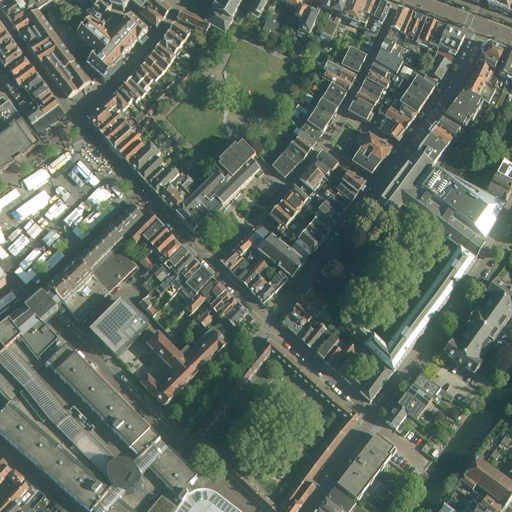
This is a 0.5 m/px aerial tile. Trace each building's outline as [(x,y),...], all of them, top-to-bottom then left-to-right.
[(0,0),(0,7),(3,12),(14,6),(15,5),(16,7),(20,13),(27,9),(21,0),(0,0)] [(21,0),(27,9),(31,17),(38,13),(30,0),(21,0)] [(30,0),(38,13),(41,11),(42,13),(56,4),(58,8),(65,3),(62,0),(30,0)] [(76,0),(78,0),(78,4),(76,4),(77,5),(78,5),(80,7),(80,9),(81,9),(81,8),(85,7),(86,9),(87,8),(86,7),(88,4),(94,10),(92,11),(94,12),(95,11),(102,18),(112,8),(123,11),(123,12),(125,12),(124,10),(131,3),(132,2),(131,0),(76,0)] [(151,0),(131,0),(132,2),(131,3),(141,11),(146,6),(151,0)] [(171,11),(165,6),(157,0),(151,0),(146,6),(147,7),(154,13),(163,21),(171,12),(171,11)] [(218,0),(212,11),(206,23),(205,25),(210,28),(225,36),(233,22),(232,21),(233,18),(242,0),(218,0)] [(259,0),(253,14),(260,18),(262,13),(266,15),(272,4),(268,2),(268,0),(259,0)] [(276,0),(276,2),(298,11),(292,22),(301,26),(298,32),(309,37),(313,29),(319,15),(301,6),(303,0),(276,0)] [(329,20),(320,40),(329,45),(341,19),(343,14),(348,0),(337,0),(332,13),(338,16),(335,23),(329,20)] [(332,14),(332,13),(337,0),(325,0),(323,5),(322,9),(332,14)] [(348,0),(343,14),(341,19),(351,24),(350,27),(357,30),(358,29),(358,28),(369,0),(348,0)] [(370,0),(369,0),(358,28),(364,31),(368,22),(370,19),(377,2),(370,0)] [(511,6),(511,0),(491,0),(489,6),(488,6),(488,7),(509,14),(511,6)] [(370,19),(368,22),(374,25),(376,22),(379,23),(386,6),(379,3),(377,2),(377,3),(377,2),(370,19)] [(14,6),(3,12),(8,20),(20,13),(16,7),(15,5),(14,6)] [(376,22),(374,25),(381,28),(383,24),(384,24),(391,8),(386,6),(379,23),(376,22)] [(154,13),(147,7),(140,15),(146,21),(154,13)] [(262,32),(280,40),(285,30),(279,27),(285,14),(273,8),(268,19),(262,32)] [(8,20),(14,28),(26,20),(31,17),(27,9),(20,13),(8,20)] [(177,21),(194,29),(206,34),(210,28),(205,25),(206,23),(182,12),(180,16),(177,21)] [(31,26),(19,36),(27,47),(29,50),(68,100),(69,100),(70,100),(69,100),(90,85),(73,61),(52,33),(38,13),(31,17),(26,20),(31,26)] [(146,21),(153,26),(157,30),(163,21),(154,13),(146,21)] [(385,42),(395,47),(409,15),(403,13),(400,14),(398,13),(390,30),(388,36),(385,42)] [(416,18),(409,15),(395,47),(396,47),(402,50),(405,42),(416,18)] [(138,44),(148,33),(131,18),(125,24),(122,21),(115,28),(107,20),(101,27),(100,26),(98,27),(91,21),(77,37),(97,55),(95,58),(93,56),(90,60),(91,61),(87,66),(99,76),(104,81),(114,70),(113,70),(138,43),(138,44)] [(402,50),(400,56),(406,59),(423,21),(416,18),(405,42),(402,50)] [(14,28),(19,36),(31,26),(26,20),(14,28)] [(430,24),(423,21),(406,59),(403,65),(410,69),(411,70),(413,64),(416,56),(419,49),(420,48),(430,24)] [(430,24),(420,48),(426,51),(423,57),(426,58),(429,49),(430,48),(439,27),(430,24)] [(377,36),(381,28),(374,25),(372,29),(371,29),(369,32),(377,36)] [(176,26),(171,33),(185,44),(190,37),(176,26)] [(447,31),(439,27),(430,48),(429,49),(438,53),(440,49),(447,31)] [(369,32),(366,31),(362,39),(373,44),(377,36),(369,32)] [(453,33),(447,31),(440,49),(456,56),(465,37),(461,36),(453,33)] [(171,33),(165,40),(179,50),(179,51),(185,44),(171,33)] [(17,51),(6,35),(0,40),(0,62),(0,63),(17,51)] [(162,46),(160,48),(175,59),(181,52),(179,51),(179,50),(165,40),(165,41),(162,46)] [(390,57),(393,52),(396,47),(395,47),(385,42),(380,52),(381,52),(390,57)] [(502,68),(508,54),(498,49),(497,49),(492,46),(491,46),(488,46),(483,58),(502,68)] [(175,59),(174,58),(160,48),(156,53),(171,66),(173,69),(176,66),(173,63),(175,59)] [(362,66),(367,57),(350,50),(346,58),(362,66)] [(7,69),(20,60),(22,58),(23,58),(22,58),(23,58),(17,51),(0,63),(2,66),(4,69),(5,71),(6,71),(6,70),(5,70),(7,69)] [(381,52),(375,63),(396,76),(403,64),(398,61),(400,56),(393,52),(390,57),(381,52)] [(165,72),(171,66),(156,53),(151,59),(165,72)] [(511,70),(511,55),(508,54),(502,68),(499,75),(497,80),(493,90),(496,91),(502,94),(506,84),(508,80),(511,70)] [(205,59),(204,58),(200,55),(195,62),(200,66),(205,59)] [(451,65),(436,56),(429,70),(428,73),(429,74),(441,81),(451,65)] [(357,75),(362,66),(346,58),(341,67),(357,75)] [(483,58),(479,65),(499,75),(502,68),(483,58)] [(166,73),(165,72),(151,59),(146,65),(161,79),(162,77),(166,73)] [(24,62),(9,73),(0,80),(6,88),(31,69),(30,69),(25,61),(25,62),(25,61),(24,61),(24,62)] [(200,66),(195,62),(191,67),(195,70),(196,71),(200,66)] [(328,63),(324,71),(326,72),(352,86),(352,85),(356,77),(328,63)] [(422,67),(421,67),(413,64),(411,70),(419,74),(422,67)] [(154,82),(156,83),(159,81),(161,79),(146,65),(143,68),(141,70),(153,81),(154,82)] [(479,65),(473,78),(477,80),(487,86),(493,90),(497,80),(499,75),(479,65)] [(374,66),(370,74),(381,80),(389,85),(398,90),(403,82),(374,66)] [(408,82),(413,72),(404,67),(399,77),(408,82)] [(419,74),(427,78),(429,74),(428,73),(429,70),(422,67),(419,74)] [(11,95),(22,87),(31,80),(36,77),(34,75),(32,71),(31,69),(6,88),(11,95)] [(149,87),(154,82),(153,81),(141,70),(137,75),(148,87),(149,87)] [(511,70),(508,80),(506,84),(502,94),(497,104),(496,106),(501,108),(506,96),(511,98),(511,95),(511,70)] [(350,90),(352,86),(326,72),(322,80),(332,85),(348,94),(350,90)] [(385,92),(389,85),(381,80),(370,74),(366,80),(366,82),(385,92)] [(144,92),(148,87),(137,75),(132,80),(144,92)] [(22,87),(28,96),(29,96),(43,86),(43,85),(41,83),(36,77),(31,80),(22,87)] [(468,86),(465,92),(488,106),(489,107),(494,110),(496,106),(497,104),(491,101),(496,91),(493,90),(487,86),(477,80),(473,78),(468,86)] [(417,117),(435,90),(417,79),(399,106),(402,108),(417,117)] [(127,85),(141,100),(147,95),(144,92),(132,80),(131,80),(131,81),(128,84),(128,83),(128,84),(127,85)] [(359,95),(377,105),(384,92),(365,82),(359,94),(359,95)] [(124,88),(122,90),(122,91),(133,103),(136,105),(141,100),(127,85),(126,86),(124,88)] [(343,103),(347,96),(348,94),(332,85),(327,94),(343,103)] [(29,96),(33,103),(34,103),(48,92),(44,88),(43,86),(29,96)] [(128,107),(133,103),(122,91),(122,90),(117,95),(128,107)] [(33,103),(26,108),(22,111),(27,117),(25,118),(32,127),(35,124),(36,124),(38,123),(38,122),(44,118),(59,107),(56,104),(57,103),(55,101),(55,102),(51,96),(50,94),(49,94),(48,92),(34,103),(33,103)] [(480,103),(464,93),(445,119),(462,129),(467,120),(472,123),(478,112),(476,110),(480,103)] [(338,111),(343,103),(327,94),(322,102),(338,111)] [(128,108),(128,107),(117,95),(114,98),(111,100),(121,112),(123,114),(123,113),(128,108)] [(373,111),(377,105),(359,95),(355,101),(373,111)] [(104,106),(102,108),(109,115),(112,113),(115,117),(121,112),(111,100),(106,105),(104,106)] [(366,124),(373,111),(355,101),(348,114),(366,124)] [(31,133),(14,109),(9,102),(0,108),(0,116),(28,155),(40,146),(36,139),(31,133)] [(317,111),(315,114),(330,124),(333,120),(335,120),(336,118),(336,117),(336,116),(337,114),(337,113),(338,111),(322,102),(317,111)] [(308,113),(298,106),(296,109),(306,116),(308,113)] [(472,138),(477,141),(486,125),(494,110),(489,107),(478,128),(472,138)] [(97,113),(96,114),(88,121),(98,133),(113,120),(109,115),(102,108),(102,109),(99,111),(97,113)] [(411,124),(417,117),(402,108),(398,116),(411,124)] [(411,124),(398,116),(390,112),(388,115),(381,111),(378,116),(384,119),(387,122),(393,126),(405,133),(411,124)] [(98,133),(104,139),(127,118),(123,114),(121,112),(115,117),(113,120),(98,133)] [(313,116),(307,125),(322,136),(328,127),(330,124),(315,114),(313,116)] [(0,116),(0,142),(16,164),(28,155),(0,116)] [(110,146),(129,129),(135,124),(132,121),(131,123),(130,121),(128,123),(126,120),(128,119),(127,118),(104,139),(110,146)] [(384,119),(377,130),(380,132),(387,122),(384,119)] [(303,131),(302,131),(317,143),(320,138),(322,136),(307,125),(299,120),(295,126),(303,131)] [(453,141),(460,132),(461,131),(443,121),(437,130),(453,141)] [(380,132),(386,136),(396,142),(399,141),(405,133),(393,126),(387,122),(380,132)] [(129,129),(110,146),(117,153),(135,137),(129,129)] [(447,150),(453,141),(437,130),(431,138),(447,150)] [(302,131),(298,138),(299,139),(312,150),(317,143),(302,131)] [(389,151),(365,135),(359,132),(351,145),(361,151),(381,164),(390,153),(389,151)] [(171,138),(166,133),(163,137),(168,141),(171,138)] [(141,143),(135,137),(117,153),(117,154),(118,155),(119,155),(123,159),(139,144),(141,143)] [(431,138),(424,147),(440,159),(447,150),(431,138)] [(312,150),(299,139),(295,146),(293,144),(308,157),(312,150)] [(0,142),(0,167),(4,173),(16,164),(0,142)] [(123,159),(129,166),(146,151),(139,144),(123,159)] [(195,197),(176,216),(193,234),(194,234),(193,234),(201,227),(201,226),(210,217),(211,219),(213,216),(217,220),(221,216),(226,212),(223,209),(241,191),(256,176),(259,179),(263,175),(260,172),(258,170),(258,169),(254,165),(251,163),(253,161),(256,158),(255,158),(243,146),(242,144),(240,147),(237,149),(235,147),(216,166),(217,166),(214,169),(215,170),(212,173),(213,175),(212,177),(214,178),(210,182),(195,197)] [(293,144),(289,150),(289,151),(303,162),(304,163),(308,157),(293,144)] [(346,153),(342,159),(351,165),(370,177),(372,176),(381,164),(361,151),(351,145),(346,153)] [(134,172),(139,177),(160,157),(160,156),(151,146),(146,151),(129,166),(134,172)] [(424,147),(417,156),(434,166),(440,159),(424,147)] [(289,150),(283,157),(297,168),(303,162),(289,151),(289,150)] [(322,154),(312,167),(326,178),(330,174),(332,176),(338,167),(322,154)] [(414,193),(430,171),(431,170),(434,166),(417,156),(414,160),(408,167),(408,168),(403,175),(402,175),(401,176),(388,194),(387,195),(387,196),(381,203),(382,203),(371,217),(387,229),(397,214),(414,193)] [(141,179),(141,180),(146,184),(160,171),(164,167),(163,167),(166,164),(160,157),(139,177),(139,178),(141,179)] [(284,181),(297,168),(283,157),(272,168),(268,164),(268,165),(272,169),(275,172),(284,181)] [(511,168),(510,167),(504,163),(497,177),(511,184),(511,168)] [(311,168),(310,170),(305,175),(318,186),(324,180),(311,168)] [(151,190),(158,198),(159,198),(179,177),(172,170),(165,176),(151,190)] [(479,241),(482,237),(485,240),(497,219),(497,218),(503,208),(504,206),(487,196),(486,197),(471,189),(436,170),(435,172),(434,173),(430,171),(414,193),(471,235),(479,241)] [(160,171),(146,184),(146,185),(147,185),(148,186),(149,187),(148,187),(149,188),(150,189),(150,188),(151,190),(165,176),(163,174),(162,173),(160,171)] [(365,187),(345,173),(339,181),(343,184),(357,196),(360,193),(363,188),(365,187)] [(158,198),(159,198),(159,199),(163,203),(164,203),(166,205),(166,206),(177,195),(180,198),(192,185),(182,174),(179,177),(159,198),(158,198)] [(305,175),(300,182),(314,194),(320,188),(318,186),(305,175)] [(511,184),(497,177),(492,187),(510,196),(511,190),(511,184)] [(332,187),(352,204),(357,196),(343,184),(337,191),(332,187)] [(166,206),(176,216),(195,197),(190,193),(195,188),(192,185),(180,198),(177,195),(166,206)] [(311,213),(317,219),(332,231),(342,217),(328,206),(319,198),(314,194),(311,198),(296,186),(294,189),(305,198),(312,203),(306,210),(311,213)] [(347,211),(352,204),(332,187),(329,191),(333,194),(330,197),(347,211)] [(486,194),(485,196),(487,196),(504,206),(510,196),(492,187),(488,195),(486,194)] [(294,189),(289,195),(304,208),(306,210),(312,203),(305,198),(294,189)] [(414,193),(397,214),(409,223),(430,239),(455,257),(460,250),(476,262),(484,245),(479,241),(471,235),(414,193)] [(304,220),(307,217),(301,212),(304,208),(289,195),(283,202),(304,220)] [(342,217),(347,211),(330,197),(327,195),(326,196),(327,198),(326,199),(331,203),(328,206),(342,217)] [(278,209),(277,209),(292,222),(298,214),(283,202),(278,209)] [(110,294),(123,281),(136,268),(117,249),(125,242),(151,218),(150,217),(149,215),(149,216),(145,211),(140,216),(138,214),(132,208),(78,261),(110,294)] [(285,229),(292,222),(277,209),(273,214),(271,216),(272,217),(285,229)] [(151,217),(151,218),(125,242),(131,250),(132,248),(133,249),(137,244),(143,239),(143,238),(152,229),(153,231),(159,225),(154,220),(152,218),(151,217)] [(272,217),(266,224),(267,224),(273,229),(273,228),(285,238),(286,239),(290,234),(285,229),(272,217)] [(317,219),(312,226),(326,238),(332,231),(317,219)] [(149,246),(150,244),(164,231),(159,225),(153,231),(152,229),(143,238),(143,239),(145,242),(149,246)] [(312,226),(306,233),(321,245),(326,238),(312,226)] [(263,230),(248,244),(251,248),(255,251),(256,252),(258,253),(260,255),(265,259),(271,264),(290,280),(292,281),(304,266),(304,265),(305,264),(303,262),(304,262),(292,252),(291,252),(272,236),(271,237),(263,230)] [(152,247),(147,252),(149,255),(150,256),(155,250),(169,236),(164,231),(150,244),(152,247)] [(298,241),(299,241),(300,242),(313,254),(314,255),(321,245),(306,233),(298,241)] [(169,236),(155,250),(157,252),(161,257),(162,257),(164,259),(173,251),(170,248),(175,243),(169,236)] [(247,243),(246,242),(237,249),(242,255),(247,251),(252,255),(255,251),(251,248),(248,244),(247,243)] [(292,251),(292,252),(304,262),(305,263),(313,254),(300,242),(299,243),(299,242),(295,247),(292,251)] [(183,250),(175,243),(170,248),(173,251),(164,259),(168,263),(183,250)] [(133,249),(139,255),(143,251),(137,244),(133,249)] [(237,249),(233,253),(239,259),(243,256),(242,255),(237,249)] [(150,295),(172,273),(189,257),(183,250),(168,263),(158,272),(147,283),(142,287),(150,295)] [(361,345),(367,350),(384,366),(393,374),(393,375),(422,336),(448,302),(476,262),(460,250),(455,257),(454,258),(452,261),(453,261),(443,275),(443,274),(441,277),(441,278),(437,282),(422,303),(420,306),(410,319),(408,322),(402,331),(401,331),(399,334),(389,348),(387,350),(356,321),(360,317),(352,311),(342,325),(340,327),(342,328),(354,339),(361,345)] [(244,263),(232,275),(237,280),(249,267),(247,265),(253,258),(255,260),(260,255),(258,253),(256,252),(255,251),(252,255),(244,263)] [(221,264),(227,270),(239,259),(233,253),(221,264)] [(162,257),(148,272),(141,278),(147,283),(158,272),(168,263),(164,259),(162,257)] [(195,263),(189,257),(172,273),(177,278),(173,282),(170,278),(156,291),(161,297),(165,293),(176,283),(195,263)] [(244,263),(239,259),(227,270),(232,275),(244,263)] [(264,271),(266,268),(271,264),(265,259),(261,263),(256,269),(242,285),(247,290),(264,271)] [(60,278),(49,289),(47,291),(54,299),(56,301),(60,305),(62,307),(65,310),(66,309),(80,323),(80,322),(84,319),(92,311),(93,311),(92,310),(110,294),(78,261),(69,270),(61,278),(60,278)] [(202,269),(195,263),(176,283),(165,293),(172,300),(177,294),(202,269)] [(256,269),(251,264),(249,267),(237,280),(242,285),(256,269)] [(207,275),(202,269),(177,294),(183,300),(207,275)] [(256,299),(267,287),(262,282),(268,276),(264,271),(247,290),(256,299)] [(213,281),(207,275),(183,300),(189,307),(213,281)] [(280,275),(267,287),(274,296),(287,282),(280,275)] [(192,316),(197,310),(206,301),(211,295),(219,287),(213,281),(189,307),(186,310),(192,316)] [(473,317),(467,324),(468,324),(464,330),(469,333),(462,343),(458,348),(452,343),(443,356),(456,364),(455,365),(461,369),(462,368),(474,377),(483,365),(479,363),(492,346),(493,346),(494,344),(493,344),(511,317),(511,294),(508,292),(495,283),(486,296),(493,300),(482,315),(477,312),(473,317)] [(206,301),(212,308),(226,293),(219,287),(211,295),(206,301)] [(256,299),(263,307),(274,296),(267,287),(256,299)] [(56,312),(58,311),(62,307),(60,305),(56,301),(54,299),(47,291),(44,295),(37,300),(27,310),(28,311),(40,324),(41,324),(40,325),(41,325),(51,316),(56,312)] [(207,326),(216,317),(232,300),(226,293),(212,308),(198,323),(205,329),(205,328),(207,326)] [(311,293),(305,300),(328,318),(333,311),(312,294),(311,293)] [(146,299),(139,305),(146,312),(153,306),(146,299)] [(216,317),(223,323),(225,321),(239,306),(232,300),(216,317)] [(305,300),(300,306),(316,322),(316,321),(319,318),(328,325),(331,321),(328,318),(305,300)] [(90,334),(108,353),(116,362),(118,360),(148,331),(146,328),(149,325),(140,316),(137,319),(122,303),(113,311),(106,319),(98,326),(90,334)] [(244,331),(253,322),(253,321),(253,320),(239,306),(225,321),(234,330),(239,326),(244,331)] [(316,324),(312,328),(316,332),(322,325),(316,321),(316,322),(300,306),(294,312),(306,324),(307,325),(311,321),(316,324)] [(40,324),(28,311),(27,310),(20,315),(20,314),(9,323),(40,362),(49,354),(49,353),(58,344),(59,344),(50,334),(50,335),(41,326),(41,325),(40,325),(41,324),(40,324)] [(294,312),(288,319),(306,334),(307,332),(303,328),(306,324),(294,312)] [(288,319),(283,326),(300,341),(306,334),(288,319)] [(40,362),(9,323),(8,324),(9,325),(0,331),(0,348),(24,378),(40,362)] [(311,351),(318,357),(333,338),(330,337),(334,332),(337,334),(342,328),(340,327),(342,325),(338,323),(332,329),(330,327),(328,330),(329,330),(311,351)] [(316,332),(314,335),(305,346),(311,351),(329,330),(328,330),(322,325),(316,332)] [(306,334),(300,341),(305,346),(314,335),(316,332),(312,328),(311,327),(307,332),(306,334)] [(175,334),(169,328),(165,332),(171,338),(175,334)] [(199,376),(216,358),(217,357),(218,357),(228,347),(212,331),(190,353),(187,349),(184,353),(180,357),(159,336),(158,337),(148,347),(168,368),(167,369),(171,372),(156,387),(149,379),(141,386),(154,399),(165,410),(175,400),(194,381),(199,376)] [(184,353),(187,349),(188,349),(182,343),(179,346),(178,344),(179,343),(183,339),(179,333),(172,340),(177,345),(177,346),(182,352),(184,353)] [(339,344),(333,338),(318,357),(324,363),(339,344)] [(271,354),(281,363),(287,356),(269,340),(262,350),(269,356),(271,354)] [(341,342),(339,344),(324,363),(331,369),(341,355),(347,348),(341,342)] [(341,355),(331,369),(336,374),(337,375),(357,351),(350,344),(347,348),(341,355)] [(344,381),(361,358),(365,353),(367,350),(361,345),(357,351),(337,375),(344,381)] [(67,349),(55,360),(55,361),(49,354),(40,362),(24,378),(0,348),(0,367),(15,387),(0,401),(0,404),(6,413),(0,419),(0,437),(1,438),(2,438),(39,470),(81,508),(86,511),(178,511),(181,509),(188,502),(194,497),(190,488),(194,484),(169,458),(168,458),(164,454),(159,459),(153,453),(155,452),(153,450),(154,448),(155,446),(155,444),(154,442),(154,440),(153,438),(152,436),(150,434),(141,425),(138,427),(130,418),(132,416),(115,399),(96,379),(67,349)] [(260,367),(269,356),(262,350),(256,358),(253,361),(260,367)] [(365,353),(361,358),(344,381),(370,405),(393,374),(384,366),(378,373),(363,360),(367,355),(365,353)] [(281,363),(289,370),(295,363),(287,356),(281,363)] [(253,361),(246,370),(253,376),(260,367),(253,361)] [(303,371),(295,363),(289,370),(297,377),(303,371)] [(0,401),(15,387),(0,367),(0,401)] [(246,385),(253,376),(246,370),(239,379),(246,385)] [(311,378),(303,371),(297,377),(306,385),(311,378)] [(306,385),(314,392),(319,385),(311,378),(306,385)] [(421,378),(413,388),(432,403),(440,393),(421,378)] [(238,394),(246,385),(239,379),(232,388),(231,387),(230,388),(231,389),(230,390),(229,392),(228,391),(227,392),(228,393),(223,399),(219,404),(226,409),(235,398),(237,396),(238,394)] [(314,392),(322,399),(328,393),(319,385),(314,392)] [(413,388),(406,397),(425,412),(432,403),(413,388)] [(322,399),(330,406),(336,400),(328,393),(322,399)] [(450,404),(453,400),(450,398),(446,394),(445,394),(442,398),(450,404)] [(403,401),(398,408),(417,422),(425,412),(406,397),(403,401)] [(330,406),(338,414),(344,407),(336,400),(330,406)] [(219,404),(212,413),(219,419),(226,409),(219,404)] [(353,414),(344,407),(338,414),(346,421),(347,422),(353,414)] [(387,422),(386,424),(396,432),(408,416),(417,423),(417,422),(398,408),(390,418),(387,422)] [(212,413),(205,422),(212,428),(219,419),(212,413)] [(346,421),(343,424),(340,428),(337,433),(344,438),(347,434),(359,419),(353,414),(347,422),(346,421)] [(205,422),(197,433),(204,438),(212,428),(205,422)] [(190,441),(207,456),(213,449),(202,440),(204,438),(197,433),(190,441)] [(337,433),(331,441),(338,446),(344,438),(337,433)] [(388,462),(396,451),(376,436),(370,445),(338,487),(356,501),(358,502),(388,462)] [(331,441),(324,449),(332,455),(338,446),(331,441)] [(426,445),(421,451),(425,455),(430,449),(426,445)] [(220,456),(213,449),(207,456),(214,463),(220,456)] [(325,463),(332,455),(324,449),(318,458),(325,463)] [(433,450),(429,455),(435,459),(439,454),(433,450)] [(214,463),(222,470),(228,464),(220,456),(214,463)] [(318,458),(312,466),(319,471),(325,463),(318,458)] [(507,482),(478,460),(463,480),(464,480),(505,509),(504,509),(505,509),(506,508),(510,502),(511,503),(511,500),(511,484),(507,481),(507,482)] [(236,471),(228,464),(222,470),(230,477),(236,471)] [(306,488),(309,484),(319,471),(312,466),(299,483),(306,488)] [(0,484),(1,485),(11,474),(5,468),(0,473),(0,484)] [(244,478),(236,471),(230,477),(238,485),(244,478)] [(24,481),(15,473),(8,480),(17,488),(24,481)] [(252,485),(244,478),(238,485),(246,492),(252,485)] [(478,496),(485,501),(499,511),(502,511),(505,509),(504,509),(505,509),(464,480),(463,480),(461,482),(460,484),(473,494),(478,496)] [(29,490),(31,487),(25,482),(23,485),(23,486),(29,490)] [(299,483),(293,491),(300,496),(306,488),(299,483)] [(306,488),(300,496),(295,503),(302,508),(316,489),(309,484),(306,488)] [(23,485),(17,490),(13,495),(18,501),(29,490),(23,486),(23,485)] [(260,493),(252,485),(246,492),(254,499),(260,493)] [(7,511),(20,511),(35,496),(38,493),(31,487),(29,490),(18,501),(7,511)] [(338,487),(334,491),(353,504),(356,501),(338,487)] [(293,491),(286,500),(294,505),(295,503),(300,496),(293,491)] [(334,491),(318,511),(319,511),(363,511),(353,504),(334,491)] [(31,511),(45,497),(38,493),(20,511),(31,511)] [(254,499),(255,500),(262,506),(268,500),(260,493),(254,499)] [(13,495),(7,501),(0,508),(0,511),(7,511),(18,501),(13,495)] [(234,511),(218,499),(218,500),(213,498),(210,497),(207,495),(206,495),(200,496),(194,497),(188,502),(181,509),(178,511),(234,511)] [(31,511),(51,511),(56,506),(45,497),(31,511)] [(262,506),(267,511),(273,511),(277,508),(268,500),(262,506)] [(286,500),(280,508),(279,510),(277,508),(273,511),(288,511),(294,505),(286,500)] [(484,511),(499,511),(485,501),(483,504),(477,500),(475,503),(473,501),(472,503),(484,511)] [(295,503),(294,505),(288,511),(298,511),(302,508),(295,503)] [(484,511),(472,503),(467,510),(469,511),(484,511)]
